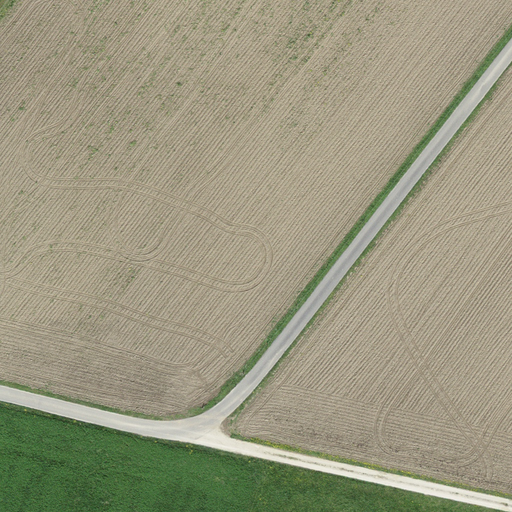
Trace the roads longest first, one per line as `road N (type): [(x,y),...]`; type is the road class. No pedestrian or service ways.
road 1 (unclassified): [(0,393),(163,429),(209,419),(264,370),(511,60)]
road 2 (track): [(188,429),(511,501)]
